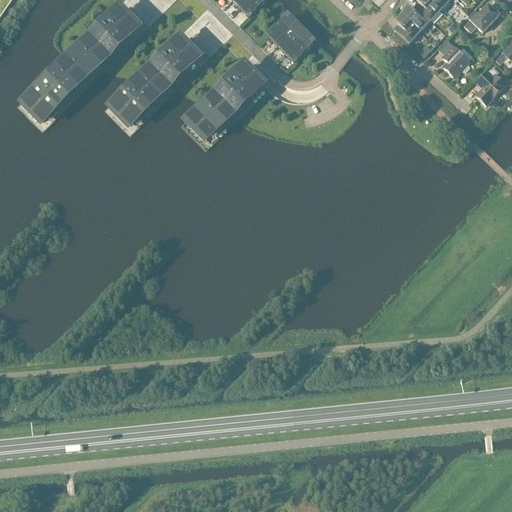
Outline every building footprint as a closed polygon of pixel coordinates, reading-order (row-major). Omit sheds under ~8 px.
[(0,0),(0,16),(11,0),(0,0)] [(234,0),(243,8),(251,0),(234,0)] [(263,0),(251,0),(243,8),(252,17),(266,2),(263,0)] [(430,24),(440,13),(426,0),(420,0),(418,4),(417,4),(418,5),(414,9),(430,24)] [(426,0),(440,13),(451,2),(448,0),(426,0)] [(482,35),(499,18),(488,8),(479,17),(474,13),(467,20),(470,23),(464,29),(470,36),(476,29),(482,35)] [(420,35),(430,24),(414,9),(411,13),(408,11),(407,10),(402,18),(420,35)] [(123,16),(122,18),(119,15),(107,27),(105,24),(97,32),(99,34),(26,107),(43,124),(136,32),(133,29),(134,28),(123,16)] [(409,46),(420,35),(402,18),(397,26),(398,27),(394,32),(409,46)] [(290,24),(289,25),(286,22),(272,37),(280,45),(296,30),(290,24)] [(453,35),(458,30),(454,26),(449,31),(453,35)] [(289,54),(304,38),(296,30),(280,45),(289,54)] [(309,45),(310,44),(304,38),(289,54),(297,62),(312,48),(309,45)] [(467,67),(469,65),(447,44),(439,53),(444,58),(442,60),(447,65),(442,70),(454,81),(461,73),(463,75),(466,75),(469,72),(469,69),(467,67)] [(507,60),(511,55),(511,44),(501,55),(502,56),(495,63),(500,68),(507,60)] [(184,47),(182,48),(180,45),(168,57),(165,54),(157,62),(160,65),(114,111),(131,128),(197,62),(194,59),(195,58),(184,47)] [(495,79),(499,75),(492,70),(477,86),(482,92),(475,99),(486,109),(505,88),(495,79)] [(248,73),(247,74),(244,72),(232,83),(230,81),(222,89),(224,91),(189,126),(206,143),(261,89),(258,86),(260,85),(248,73)]
